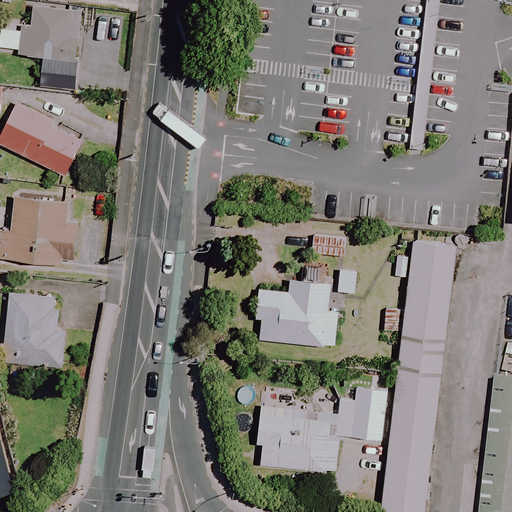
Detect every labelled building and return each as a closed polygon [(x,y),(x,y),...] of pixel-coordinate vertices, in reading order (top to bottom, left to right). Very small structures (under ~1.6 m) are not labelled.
[(72,81),(79,12),(35,7),(32,27),(23,26),(19,55),(43,58),(40,77),(72,81)] [(9,33),(0,31),(0,47),(7,48),(9,33)] [(85,136),(18,104),(0,140),(0,144),(66,176),(85,136)] [(69,201),(16,194),(12,230),(1,229),(0,233),(0,257),(62,265),(63,259),(76,260),(80,223),(66,221),(69,201)] [(413,503),(445,233),(402,228),(370,498),(413,503)] [(252,328),(327,332),(330,265),(292,263),(292,275),(255,273),(252,328)] [(357,273),(344,271),(340,291),(354,293),(357,273)] [(56,297),(10,294),(7,341),(0,340),(0,361),(65,366),(67,328),(55,328),(56,297)] [(511,511),(511,369),(493,368),(479,511),(511,511)] [(252,391),(249,455),(328,459),(331,395),(252,391)] [(0,495),(15,492),(0,433),(0,495)]
